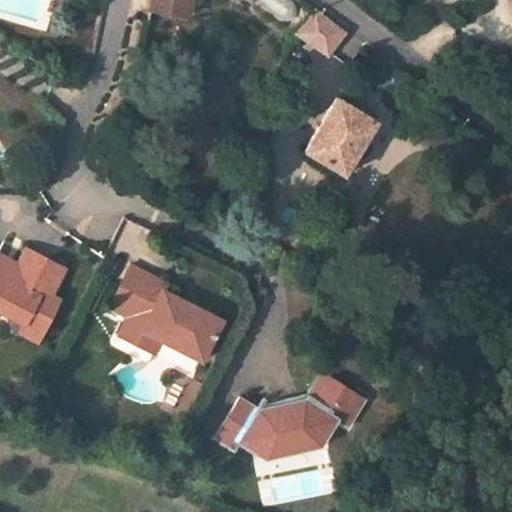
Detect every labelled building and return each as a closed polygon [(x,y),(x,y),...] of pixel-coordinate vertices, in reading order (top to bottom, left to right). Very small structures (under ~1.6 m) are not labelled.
[(151,0),(148,18),(185,26),(190,0),(151,0)] [(248,0),(279,20),(281,21),(287,19),(290,15),(292,10),(291,5),(283,0),(248,0)] [(296,34),(327,56),(342,33),(328,22),(312,11),(296,34)] [(302,152),(342,175),(373,120),(348,105),(351,100),(342,95),(339,100),(334,97),(302,152)] [(50,294),(64,264),(25,246),(15,269),(0,262),(0,308),(26,321),(30,313),(48,321),(59,297),(50,294)] [(161,284),(125,266),(104,309),(122,317),(112,337),(131,346),(137,332),(155,341),(196,361),(216,320),(157,291),(161,284)] [(40,339),(48,321),(30,313),(26,321),(22,331),(40,339)] [(155,341),(137,332),(131,346),(149,354),(155,341)] [(361,397),(317,370),(295,406),(262,414),(235,398),(211,437),(231,449),(235,442),(262,458),(277,433),(291,430),(316,445),(332,418),(344,425),(361,397)]
